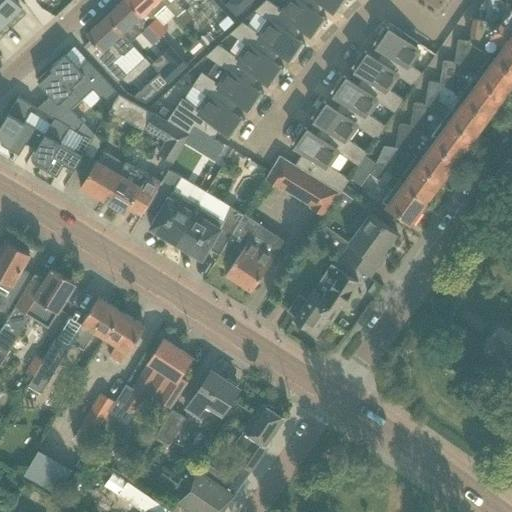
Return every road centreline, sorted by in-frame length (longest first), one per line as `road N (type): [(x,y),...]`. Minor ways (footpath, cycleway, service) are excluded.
road 1 (tertiary): [(335,394),(0,186)]
road 2 (residential): [(335,394),(511,148)]
road 3 (tertiary): [(493,506),(335,394)]
road 4 (residential): [(251,511),(335,394)]
